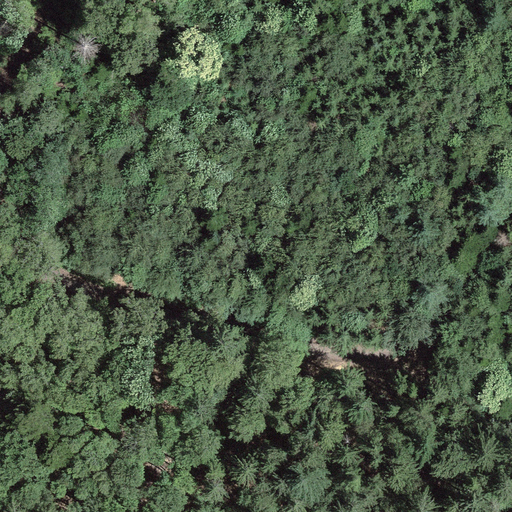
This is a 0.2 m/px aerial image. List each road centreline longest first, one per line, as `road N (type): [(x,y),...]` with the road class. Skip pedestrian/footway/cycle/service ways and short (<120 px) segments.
road 1 (track): [(0,245),(134,305),(406,361),(511,184)]
road 2 (track): [(276,337),(112,511)]
